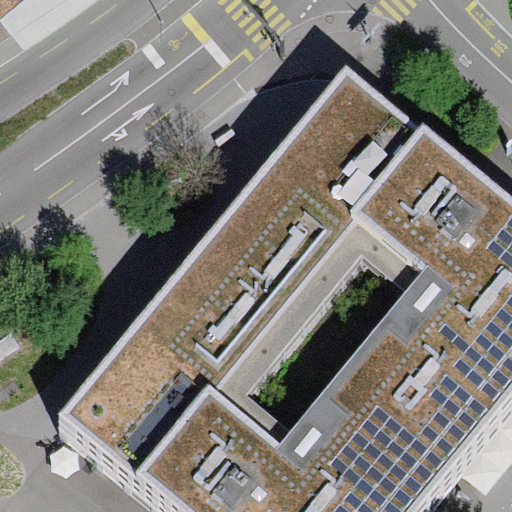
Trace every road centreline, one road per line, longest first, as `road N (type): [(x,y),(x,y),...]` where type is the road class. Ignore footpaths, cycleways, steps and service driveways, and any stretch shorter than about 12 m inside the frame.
road 1 (primary): [(0,196),(266,0)]
road 2 (primary): [(137,0),(0,94)]
